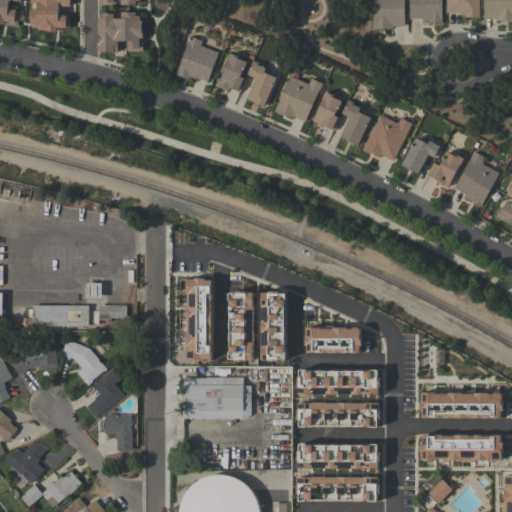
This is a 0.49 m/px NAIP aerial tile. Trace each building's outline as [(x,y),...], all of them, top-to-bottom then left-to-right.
[(0,0),(20,0),(20,1),(14,0),(7,0),(7,8),(18,9),(17,25),(0,23),(0,0)] [(69,0),(69,5),(57,5),(57,14),(66,14),(66,15),(70,15),(70,27),(60,27),(60,30),(55,30),(45,30),(45,29),(37,29),(37,27),(31,27),(31,23),(29,23),(29,17),(29,8),(35,8),(35,2),(31,2),(31,0),(69,0)] [(403,0),(404,25),(392,25),(392,28),(382,28),(371,28),(371,21),(373,21),(372,0),(403,0)] [(441,0),(441,22),(428,22),(428,20),(422,20),(422,17),(409,18),(408,0),(441,0)] [(478,0),(478,16),(464,16),(464,14),(458,14),(458,12),(445,12),(445,0),(478,0)] [(511,0),(511,20),(495,20),(495,18),(483,18),(483,0),(511,0)] [(98,16),(99,16),(99,11),(115,11),(115,18),(120,18),(120,11),(128,11),(135,11),(135,13),(140,13),(140,19),(141,19),(141,27),(142,27),(142,35),(144,35),(144,41),(143,41),(143,51),(127,51),(127,47),(126,47),(126,40),(117,40),(117,48),(118,48),(118,51),(96,51),(96,41),(98,41),(97,33),(98,33),(98,16)] [(217,52),(207,81),(195,76),(194,78),(188,76),(187,78),(175,74),(186,44),(184,43),(187,38),(188,38),(189,35),(201,40),(199,45),(217,52)] [(226,60),(229,52),(238,56),(238,57),(246,60),(245,61),(246,61),(243,68),(242,68),(239,75),(245,77),(239,92),(236,90),(236,89),(230,87),(229,90),(216,84),(218,80),(219,80),(221,76),(220,75),(226,60)] [(255,77),(249,75),(249,74),(246,73),(252,59),(266,65),(263,72),(275,77),(263,106),(246,98),(255,77)] [(307,83),(310,77),(322,83),(318,91),(317,91),(304,120),(293,116),(292,118),(283,114),(273,110),(276,104),(277,104),(290,75),(307,83)] [(322,98),(321,98),(325,90),(333,95),(333,97),(341,100),(338,106),(337,106),(334,114),(341,117),(335,130),(331,128),(331,129),(324,125),(324,126),(316,123),(317,122),(313,120),(316,114),(315,113),(322,98)] [(349,116),(343,114),(344,113),(341,112),(348,99),(361,105),(358,111),(370,117),(357,145),(347,140),(348,140),(340,136),(349,116)] [(379,113),(397,123),(400,117),(411,123),(392,160),(381,154),(380,157),(362,147),(379,113)] [(415,137),(426,143),(429,137),(444,145),(437,158),(433,156),(433,157),(427,153),(417,173),(401,164),(415,137)] [(451,178),(452,178),(448,186),(444,183),(443,184),(436,180),(436,179),(428,175),(429,175),(426,173),(433,161),(438,164),(442,158),(441,157),(445,150),(453,155),(454,153),(463,158),(459,165),(458,165),(451,178)] [(498,173),(480,205),(480,206),(462,196),(464,193),(453,187),(470,157),(469,157),(473,151),(484,157),(480,162),(498,173)] [(511,224),(503,219),(503,220),(495,216),(500,207),(501,208),(506,200),(511,203),(511,224)] [(209,360),(209,278),(185,278),(185,360),(209,360)] [(101,283),(101,298),(85,298),(85,283),(101,283)] [(251,311),(252,311),(252,292),(227,292),(227,359),(251,359),(251,311)] [(260,359),(283,359),(283,292),(259,292),(260,359)] [(88,305),(88,326),(32,325),(23,325),(23,317),(28,317),(28,308),(32,308),(32,305),(88,305)] [(126,305),(126,317),(110,317),(110,319),(98,320),(98,323),(93,323),(93,310),(98,310),(98,305),(126,305)] [(304,326),(304,351),(318,352),(318,349),(360,351),(361,328),(304,326)] [(106,369),(104,371),(103,370),(91,380),(92,381),(87,385),(76,372),(81,368),(73,358),(61,355),(65,340),(78,343),(89,348),(106,369)] [(38,370),(37,366),(28,368),(20,375),(10,363),(20,355),(19,352),(26,350),(27,353),(54,348),(57,366),(38,370)] [(0,361),(3,360),(12,378),(3,382),(5,387),(4,388),(9,397),(0,402),(0,361)] [(96,418),(86,406),(95,399),(94,397),(99,394),(92,385),(112,368),(120,378),(114,383),(124,395),(96,418)] [(242,377),(242,385),(250,385),(250,414),(243,418),(183,418),(183,378),(222,378),(222,377),(230,377),(242,377)] [(419,391),(419,417),(434,417),(434,414),(500,416),(501,393),(419,391)] [(297,425),(376,426),(376,402),(297,401),(297,425)] [(0,410),(11,419),(9,421),(17,428),(6,441),(2,437),(2,436),(0,434),(0,410)] [(130,414),(130,430),(132,430),(132,450),(116,450),(116,439),(114,439),(114,433),(104,433),(104,414),(130,414)] [(419,461),(501,460),(501,435),(419,436),(419,461)] [(5,461),(13,451),(15,452),(18,448),(22,452),(26,447),(27,447),(34,438),(46,449),(39,458),(40,459),(36,463),(44,469),(31,483),(5,461)] [(376,444),(297,446),(297,462),(350,460),(350,469),(376,468),(376,444)] [(202,468),(202,461),(194,461),(194,447),(205,447),(205,461),(219,461),(219,468),(202,468)] [(61,475),(63,477),(70,471),(81,483),(69,494),(68,493),(53,507),(42,495),(43,495),(42,493),(61,475)] [(192,484),(196,482),(201,479),(205,477),(209,476),(216,474),(221,474),(227,475),(233,477),(238,479),(242,482),(247,485),(250,489),(254,494),(256,499),(258,503),(259,509),(259,511),(179,511),(180,506),(181,500),(184,494),(188,490),(192,484)] [(511,511),(511,474),(502,474),(501,511),(511,511)] [(376,477),(345,476),(345,497),(375,498),(376,477)] [(426,493),(437,503),(450,489),(440,478),(426,493)] [(28,506),(20,497),(25,493),(24,492),(33,484),(42,494),(28,506)] [(102,511),(62,511),(71,505),(70,503),(78,497),(86,506),(94,499),(104,511),(102,511)] [(270,511),(283,511),(284,503),(270,503),(270,511)]
